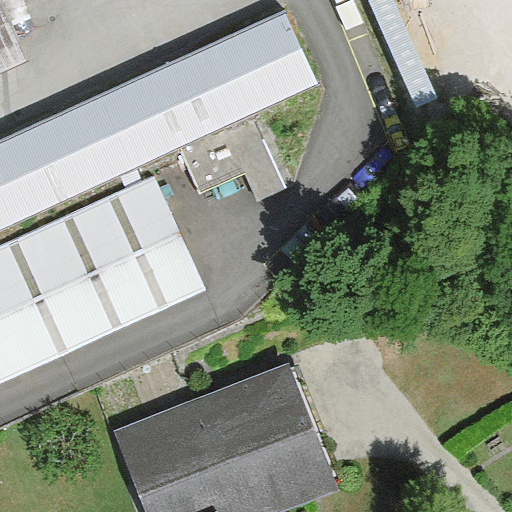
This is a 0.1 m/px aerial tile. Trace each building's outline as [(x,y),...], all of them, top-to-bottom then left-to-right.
[(0,61),(22,52),(0,3),(0,61)] [(288,12),(0,142),(0,226),(319,81),(288,12)] [(254,120),(183,152),(200,190),(246,169),(259,199),(285,187),(254,120)] [(0,247),(0,379),(206,287),(156,177),(0,247)] [(120,431),(153,511),(268,511),(339,484),(290,363),(120,431)]
